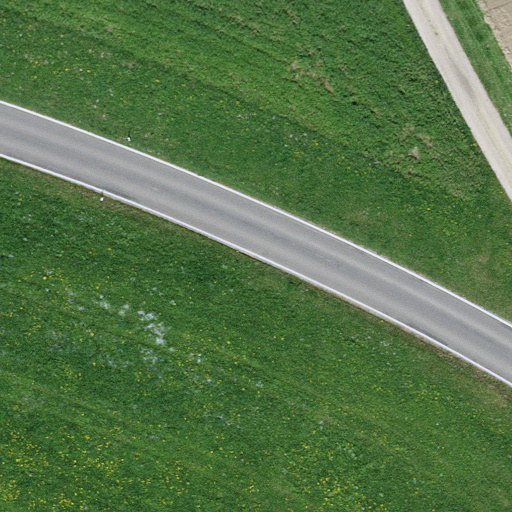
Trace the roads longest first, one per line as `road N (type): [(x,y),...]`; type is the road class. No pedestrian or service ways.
road 1 (tertiary): [(0,127),(245,222),(511,355)]
road 2 (track): [(511,167),(419,0)]
